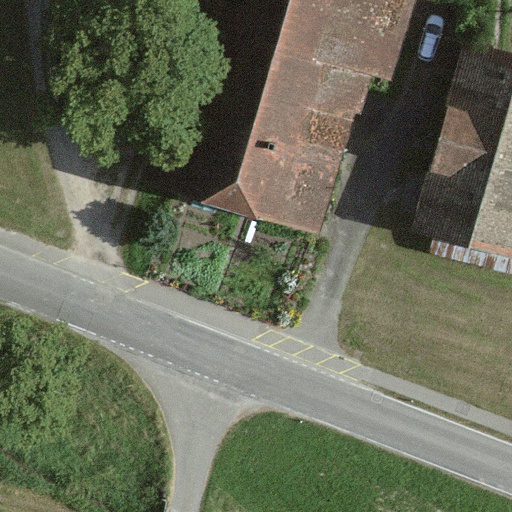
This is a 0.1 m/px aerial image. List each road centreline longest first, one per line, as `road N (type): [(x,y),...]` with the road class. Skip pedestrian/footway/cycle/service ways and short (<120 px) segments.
road 1 (tertiary): [(511,475),(215,361)]
road 2 (tertiary): [(215,361),(0,272)]
road 3 (unclassified): [(183,511),(215,361)]
